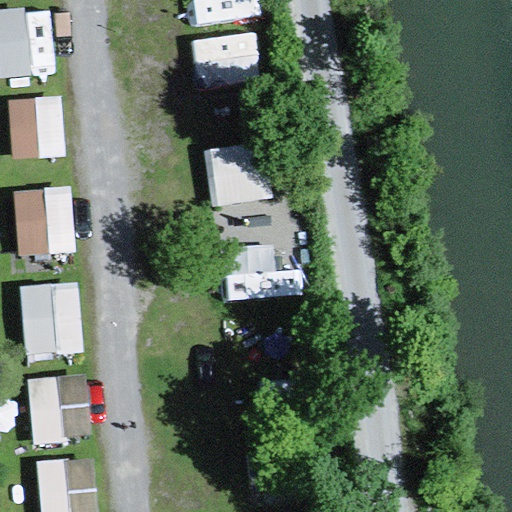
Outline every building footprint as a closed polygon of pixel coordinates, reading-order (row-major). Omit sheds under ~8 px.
[(257,0),(195,0),(200,90),(261,88),(257,0)] [(0,18),(0,83),(57,80),(54,15),(0,18)] [(15,166),(66,163),(63,103),(12,105),(15,166)] [(211,155),(213,213),(271,211),(269,153),(211,155)] [(17,196),(20,262),(77,260),(74,194),(17,196)] [(82,290),(25,291),(27,365),(84,363),(82,290)] [(93,445),(89,384),(32,387),(36,448),(93,445)] [(43,511),(69,511),(67,467),(41,468),(43,511)] [(73,470),(74,511),(93,511),(92,470),(73,470)]
